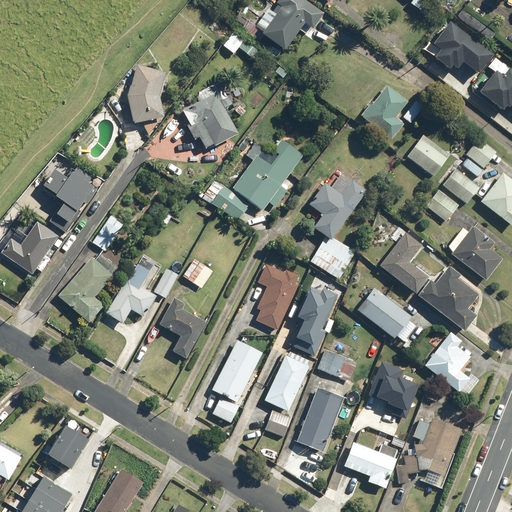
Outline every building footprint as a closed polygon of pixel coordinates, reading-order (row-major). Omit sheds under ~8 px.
[(326,12),(308,0),(281,0),(274,10),(270,8),(260,22),(252,16),(243,29),(254,37),(260,29),(290,49),(303,31),(309,35),(314,28),(315,28),(326,12)] [(465,7),(458,15),(491,42),(498,33),(465,7)] [(496,56),(454,21),(435,43),(442,50),(437,56),(453,69),(457,64),(461,68),(467,60),(482,73),(496,56)] [(247,37),(240,47),(261,62),(268,52),(247,37)] [(170,71),(139,63),(130,94),(136,122),(167,115),(163,99),(170,71)] [(511,67),(506,74),(499,69),(481,92),(505,110),(510,104),(511,105),(511,67)] [(201,102),(186,109),(193,123),(190,124),(197,139),(202,137),(207,147),(216,143),(218,146),(240,135),(227,109),(235,105),(223,81),(197,94),(201,102)] [(408,102),(388,85),(364,113),(393,138),(405,124),(396,116),(408,102)] [(427,107),(419,100),(405,117),(413,124),(427,107)] [(498,151),(479,136),(465,154),(469,157),(485,169),(498,151)] [(422,138),(406,158),(434,178),(449,158),(422,138)] [(255,161),(235,190),(225,184),(212,203),(241,222),(254,203),(265,211),(271,202),(279,207),(290,190),(283,186),(304,155),(281,139),(272,154),(255,143),(247,155),(255,161)] [(485,169),(469,157),(463,164),(479,176),(485,169)] [(70,177),(58,169),(46,186),(64,199),(49,220),(67,233),(99,188),(90,182),(94,177),(78,166),(70,177)] [(336,237),(369,190),(338,168),(334,174),(338,177),(331,186),(325,182),(310,204),(325,214),(316,227),(328,236),(312,259),(340,279),(358,254),(336,237)] [(481,189),(457,170),(444,186),(468,205),(481,189)] [(511,178),(504,173),(483,199),(511,222),(511,178)] [(460,205),(440,188),(425,205),(446,222),(460,205)] [(127,223),(114,214),(94,242),(107,251),(127,223)] [(4,239),(0,244),(0,249),(35,274),(39,268),(44,271),(53,258),(47,253),(53,244),(60,249),(65,242),(59,238),(61,235),(38,219),(26,235),(19,230),(10,243),(4,239)] [(471,233),(465,228),(448,249),(487,281),(504,259),(492,250),(497,244),(476,226),(471,233)] [(391,239),(398,244),(381,267),(419,294),(430,277),(410,263),(424,244),(407,231),(405,234),(398,229),(391,239)] [(95,256),(60,295),(91,323),(107,305),(97,296),(116,275),(95,256)] [(197,258),(184,275),(203,288),(215,271),(197,258)] [(137,262),(108,312),(125,322),(133,309),(146,317),(158,295),(143,286),(152,270),(137,262)] [(287,272),(268,263),(259,283),(268,287),(258,309),(262,311),(257,320),(279,331),(299,287),(296,286),(301,275),(288,269),(287,272)] [(450,265),(438,283),(430,277),(419,294),(468,329),(479,313),(471,307),(481,293),(460,278),(463,274),(450,265)] [(180,274),(168,268),(156,292),(168,298),(180,274)] [(309,281),(298,305),(302,307),(297,316),(306,320),(294,347),(316,357),(327,333),(323,331),(340,294),(309,281)] [(376,287),(359,309),(397,338),(399,335),(406,340),(417,326),(411,320),(414,316),(376,287)] [(176,298),(162,324),(182,335),(174,351),(189,359),(209,322),(184,308),(186,304),(176,298)] [(452,331),(427,366),(460,392),(462,390),(469,395),(481,379),(473,373),(470,377),(462,371),(473,356),(460,346),(464,340),(452,331)] [(240,339),(214,389),(224,394),(214,413),(232,423),(242,405),(239,403),(265,352),(240,339)] [(288,356),(267,400),(290,412),(312,366),(309,364),(312,356),(296,348),(291,357),(288,356)] [(358,361),(336,353),(335,355),(325,352),(318,370),(325,373),(299,441),(324,451),(358,361)] [(367,393),(405,406),(414,381),(396,375),(399,368),(379,361),(367,393)] [(444,390),(432,385),(426,397),(438,403),(444,390)] [(293,419),(274,411),(266,429),(285,438),(293,419)] [(421,419),(414,435),(422,439),(416,453),(406,454),(407,466),(397,467),(399,483),(410,482),(410,473),(423,472),(422,470),(432,469),(428,478),(440,483),(443,475),(446,476),(466,430),(435,416),(431,424),(421,419)] [(65,424),(47,453),(70,467),(88,438),(65,424)] [(380,450),(355,441),(346,467),(371,476),(369,481),(387,487),(391,476),(393,477),(400,459),(395,458),(398,449),(383,443),(380,450)] [(0,473),(11,480),(24,458),(0,443),(0,473)] [(123,468),(95,511),(127,511),(146,482),(123,468)] [(43,474),(36,486),(65,504),(72,492),(43,474)] [(29,498),(52,511),(59,511),(65,504),(36,486),(29,498)] [(52,511),(29,498),(21,510),(24,511),(52,511)]
